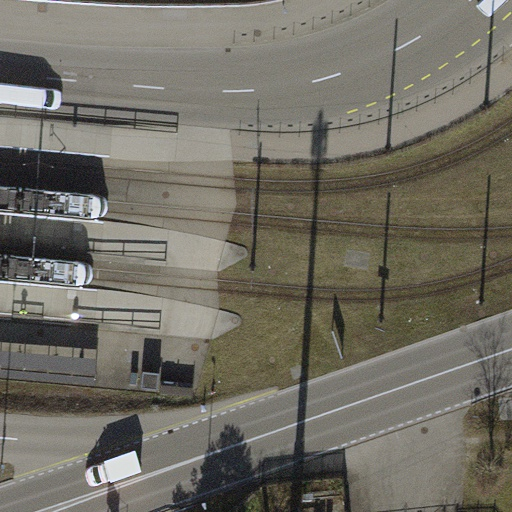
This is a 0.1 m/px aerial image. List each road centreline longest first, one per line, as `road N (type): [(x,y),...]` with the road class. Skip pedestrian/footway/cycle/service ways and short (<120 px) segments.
road 1 (unclassified): [(0,73),(239,90),(330,76),(409,43),(469,0)]
road 2 (secondary): [(511,357),(83,499)]
